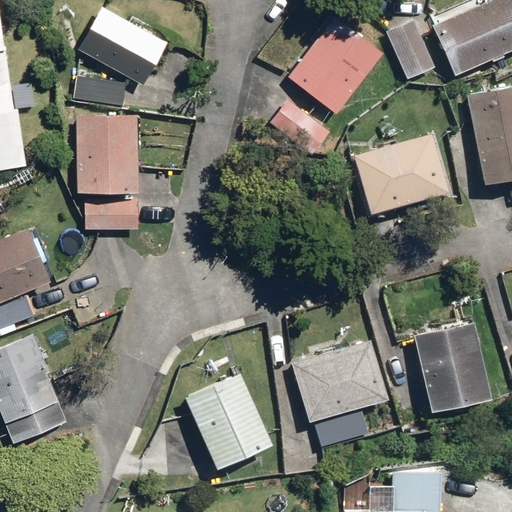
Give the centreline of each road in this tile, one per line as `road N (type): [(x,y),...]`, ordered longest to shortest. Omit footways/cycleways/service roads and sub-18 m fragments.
road 1 (residential): [(175,306),(511,230)]
road 2 (residential): [(175,306),(247,0)]
road 3 (residential): [(85,511),(175,306)]
